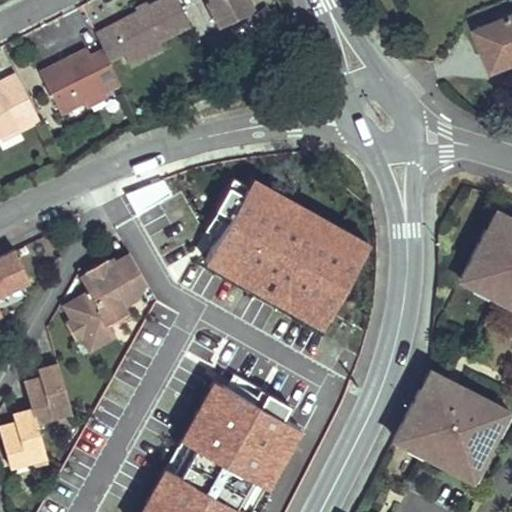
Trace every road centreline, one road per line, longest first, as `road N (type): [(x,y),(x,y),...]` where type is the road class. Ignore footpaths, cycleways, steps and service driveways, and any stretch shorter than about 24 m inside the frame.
road 1 (unknown): [(76,186),(122,222),(163,278),(321,379),(322,396),(264,511)]
road 2 (residential): [(321,511),(390,365),(404,305),(407,232),(389,144)]
road 3 (residential): [(0,222),(107,171),(207,137),(348,117)]
